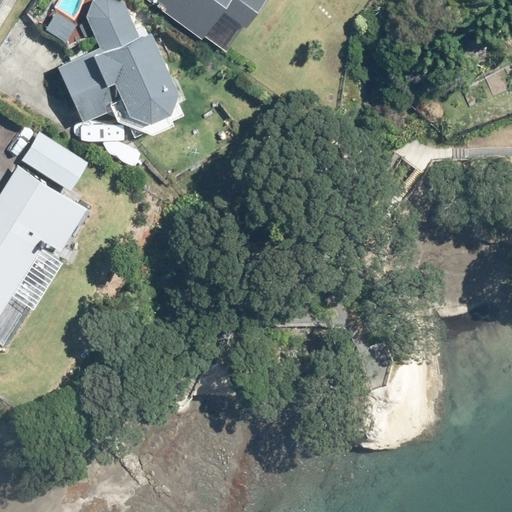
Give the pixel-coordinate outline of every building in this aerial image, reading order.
[(134,23),(123,0),(88,0),(84,11),(97,40),(55,60),(79,113),(98,104),(124,113),(131,129),(181,107),(170,83),(173,77),(146,18),(134,23)] [(154,0),(199,32),(203,27),(211,33),(228,10),(243,20),(257,0),(154,0)] [(53,11),(43,30),(68,43),(78,24),(53,11)] [(20,154),(68,185),(86,156),(38,126),(20,154)] [(0,304),(44,235),(60,245),(85,202),(16,159),(0,184),(0,304)]
